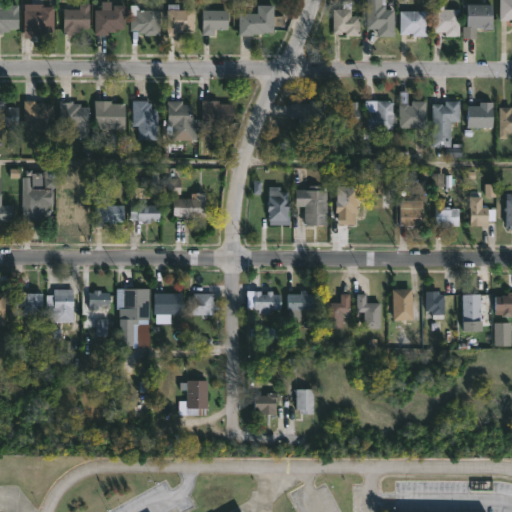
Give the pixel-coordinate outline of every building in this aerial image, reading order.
[(381,0),(381,1),(384,1),(385,9),(394,10),(394,29),(367,29),(367,0),(381,0)] [(511,0),(511,20),(500,20),(500,0),(511,0)] [(0,3),(7,3),(7,5),(18,5),(18,29),(9,28),(9,32),(2,32),(2,35),(0,35),(0,3)] [(64,35),(62,35),(62,9),(78,9),(78,3),(89,3),(89,29),(79,29),(79,33),(72,33),(72,35),(64,35)] [(43,4),(43,6),(54,6),(53,33),(47,33),(47,35),(31,35),(31,39),(23,39),(24,4),(43,4)] [(179,4),(179,10),(193,10),(193,30),(183,30),(183,33),(176,33),(176,36),(167,36),(167,4),(179,4)] [(492,5),(492,29),(475,28),(475,38),(461,38),(461,26),(467,26),(467,4),(492,5)] [(95,35),(94,35),(94,9),(113,10),(113,5),(125,5),(124,29),(115,29),(115,33),(107,32),(107,35),(95,35)] [(139,5),(139,10),(160,10),(160,36),(144,35),(144,34),(137,34),(137,31),(130,31),(130,5),(139,5)] [(273,11),(273,16),(284,16),(284,26),(273,26),(273,33),(258,33),(258,36),(237,36),(238,12),(257,13),(257,5),(274,5),(273,11)] [(351,5),(351,9),(359,10),(359,36),(344,36),(344,32),(341,32),(341,34),(331,34),(332,9),(344,9),(344,5),(351,5)] [(443,5),(443,9),(460,10),(459,37),(445,36),(445,32),(433,32),(433,5),(443,5)] [(203,35),(203,10),(228,10),(228,29),(214,29),(214,35),(203,35)] [(427,11),(427,36),(413,36),(413,33),(399,34),(400,11),(427,11)] [(408,91),(408,105),(412,105),(412,101),(426,101),(426,128),(399,127),(400,91),(408,91)] [(392,99),(393,100),(393,112),(397,112),(397,123),(393,123),(393,129),(365,129),(365,100),(388,101),(388,99),(392,99)] [(0,100),(5,100),(5,107),(19,107),(18,133),(6,133),(6,126),(0,126),(0,100)] [(72,100),(72,103),(80,104),(80,107),(88,107),(88,139),(73,139),(74,135),(64,134),(64,125),(57,125),(58,100),(72,100)] [(325,126),(290,126),(290,103),(309,103),(309,100),(325,100),(325,126)] [(34,101),(34,102),(44,102),(44,105),(53,105),(53,131),(30,130),(30,124),(23,124),(23,101),(34,101)] [(111,101),(111,103),(124,104),(124,129),(93,129),(94,101),(111,101)] [(147,101),(147,103),(151,103),(151,109),(157,109),(157,140),(138,140),(138,126),(132,126),(132,101),(147,101)] [(182,101),(182,104),(192,104),(192,113),(194,113),(194,140),(172,140),(172,134),(166,134),(166,126),(167,126),(166,101),(182,101)] [(219,101),(219,104),(233,104),(233,124),(201,124),(201,101),(219,101)] [(459,101),(459,121),(451,121),(451,147),(433,147),(433,104),(445,105),(445,101),(459,101)] [(359,102),(358,127),(334,127),(334,104),(346,105),(346,103),(350,103),(350,102),(359,102)] [(493,128),(468,128),(468,106),(480,106),(480,102),(493,102),(493,128)] [(511,107),(511,132),(507,132),(507,138),(499,138),(499,107),(511,107)] [(31,177),(31,188),(51,189),(50,191),(52,191),(52,204),(49,204),(49,217),(55,217),(54,225),(20,224),(21,177),(31,177)] [(322,185),(323,190),(327,190),(327,225),(304,226),(304,206),(296,206),(296,189),(309,190),(309,185),(322,185)] [(359,186),(359,192),(362,192),(361,203),(358,203),(358,213),(356,213),(355,222),(338,222),(338,213),(336,213),(337,186),(359,186)] [(279,187),(279,191),(287,191),(287,203),(289,203),(289,212),(287,212),(287,216),(289,217),(289,226),(268,226),(268,212),(266,212),(268,187),(279,187)] [(205,193),(205,220),(185,222),(185,217),(173,216),(173,199),(191,198),(191,193),(205,193)] [(109,198),(109,205),(123,206),(123,222),(108,224),(108,222),(104,222),(104,226),(93,226),(94,205),(99,205),(99,198),(109,198)] [(405,226),(399,226),(399,200),(423,200),(422,226),(405,226)] [(478,202),(478,207),(488,207),(488,225),(470,225),(470,202),(478,202)] [(143,204),(159,205),(159,221),(144,223),(144,221),(137,221),(137,219),(129,219),(130,204),(143,204)] [(0,206),(13,206),(12,222),(0,222),(0,206)] [(449,207),(449,208),(459,209),(459,226),(449,226),(449,228),(444,227),(444,226),(435,226),(435,208),(449,207)] [(413,319),(392,320),(391,289),(411,287),(413,319)] [(143,310),(143,346),(133,346),(133,333),(118,333),(118,310),(115,310),(115,288),(149,289),(149,310),(143,310)] [(73,289),(73,322),(47,323),(45,295),(53,295),(53,289),(73,289)] [(100,291),(100,293),(110,293),(109,306),(98,306),(98,310),(88,310),(88,293),(93,293),(93,290),(100,291)] [(437,290),(437,294),(443,293),(443,314),(431,314),(431,310),(424,310),(424,290),(437,290)] [(307,291),(307,294),(315,294),(314,310),(287,310),(287,294),(301,294),(301,291),(307,291)] [(272,292),(272,295),(280,295),(280,310),(269,310),(269,314),(258,314),(258,310),(253,310),(253,294),(266,295),(266,292),(272,292)] [(511,292),(511,317),(503,317),(503,314),(496,312),(496,296),(506,295),(506,292),(511,292)] [(30,314),(23,314),(23,306),(26,306),(26,293),(43,294),(42,307),(37,307),(36,314),(30,314)] [(182,315),(153,314),(153,293),(182,293),(182,315)] [(213,294),(213,301),(219,301),(219,314),(213,314),(213,315),(187,315),(188,296),(193,296),(193,293),(213,294)] [(479,293),(480,313),(485,313),(486,320),(481,320),(481,329),(462,329),(461,293),(479,293)] [(342,329),(325,328),(326,303),(340,303),(340,294),(350,294),(350,312),(342,312),(342,329)] [(366,294),(366,303),(381,303),(380,329),(363,329),(363,313),(356,313),(357,294),(366,294)] [(511,346),(494,346),(494,323),(511,323),(511,346)] [(186,409),(187,381),(207,381),(207,409),(186,409)] [(313,388),(313,413),(299,413),(299,409),(295,409),(295,388),(313,388)] [(276,402),(276,415),(260,414),(260,411),(254,411),(254,396),(266,396),(266,393),(277,393),(277,402),(276,402)]
